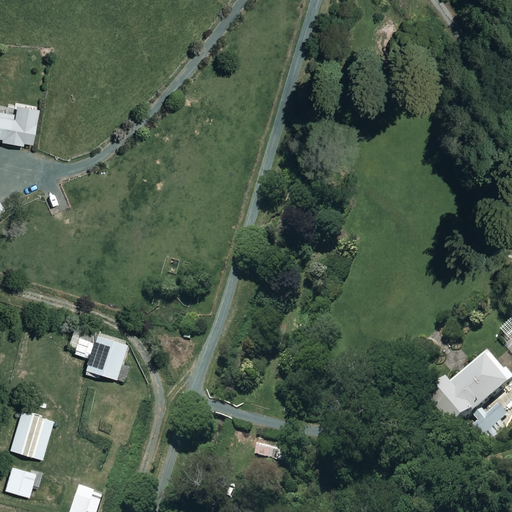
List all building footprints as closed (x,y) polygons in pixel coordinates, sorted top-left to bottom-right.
[(14,108),(0,106),(0,141),(10,142),(14,108)] [(90,359),(85,376),(99,379),(99,377),(126,384),(130,368),(120,366),(127,343),(74,328),(67,352),(90,359)] [(484,409),(511,385),(511,376),(506,370),(504,371),(489,353),(429,404),(455,434),(473,419),(478,424),(474,429),(488,443),(506,426),(502,423),(511,413),(511,399),(508,396),(489,414),(484,409)] [(53,422),(21,413),(10,452),(42,461),(53,422)] [(280,452),(258,445),(255,454),(277,461),(280,452)] [(35,475),(12,468),(5,492),(28,498),(35,475)] [(49,481),(41,478),(35,498),(43,500),(49,481)] [(64,485),(53,482),(47,501),(59,504),(64,485)] [(98,511),(104,497),(81,489),(72,511),(98,511)]
